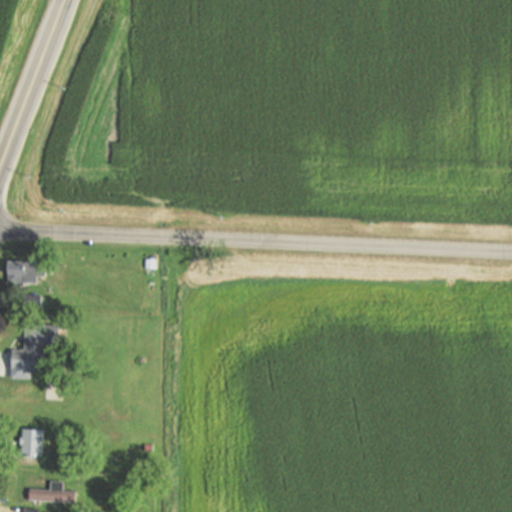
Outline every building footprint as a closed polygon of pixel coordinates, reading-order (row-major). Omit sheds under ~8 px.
[(145,258),(156,258),(156,268),(145,269),(145,258)] [(0,299),(10,300),(10,293),(20,293),(21,272),(24,272),(25,261),(8,261),(8,278),(0,278),(0,299)] [(37,263),(46,263),(46,276),(37,276),(37,263)] [(42,295),(42,307),(22,306),(22,295),(42,295)] [(25,323),(58,325),(58,327),(66,327),(65,343),(58,343),(58,346),(45,345),(44,372),(31,371),(31,379),(10,378),(11,349),(24,349),(25,323)] [(46,400),(62,401),(63,384),(46,384),(46,400)] [(21,428),(44,429),(43,454),(35,453),(35,456),(27,456),(27,453),(21,453),(21,444),(20,444),(20,437),(21,437),(21,428)] [(29,488),(28,499),(75,502),(76,491),(63,490),(63,481),(51,481),(50,490),(29,488)]
